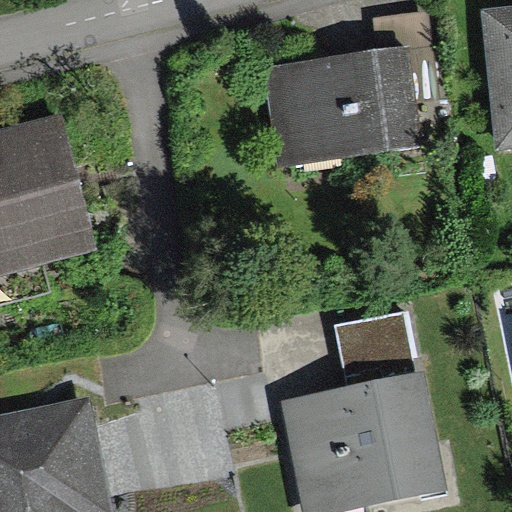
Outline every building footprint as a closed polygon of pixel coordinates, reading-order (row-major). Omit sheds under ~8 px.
[(511,4),(482,7),(496,153),(511,151),(511,4)] [(378,52),(271,67),(284,164),(423,145),(420,123),(444,120),(429,12),(374,19),(378,52)] [(0,273),(95,248),(60,115),(0,130),(0,273)] [(349,387),(283,400),(304,511),(332,511),(450,489),(427,372),(416,374),(405,313),(337,326),(349,387)] [(114,511),(92,397),(0,415),(0,511),(114,511)]
